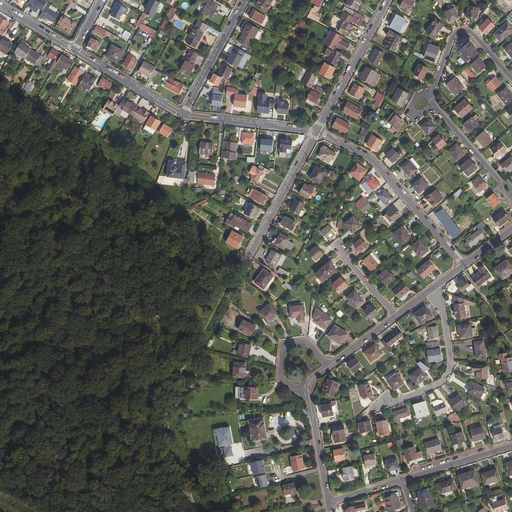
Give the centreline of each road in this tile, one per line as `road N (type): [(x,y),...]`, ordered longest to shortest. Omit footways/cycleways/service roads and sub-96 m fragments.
road 1 (residential): [(462,265),(376,166),(317,131)]
road 2 (residential): [(376,408),(448,375),(433,287)]
road 3 (residential): [(243,261),(317,131)]
road 4 (residential): [(317,131),(388,0)]
road 5 (residential): [(511,81),(462,32),(450,42),(433,91)]
road 6 (residential): [(182,114),(317,131)]
road 7 (residential): [(182,114),(245,0)]
road 8 (residential): [(74,50),(182,114)]
road 9 (residential): [(328,366),(305,341),(282,345),(279,378),(308,390)]
